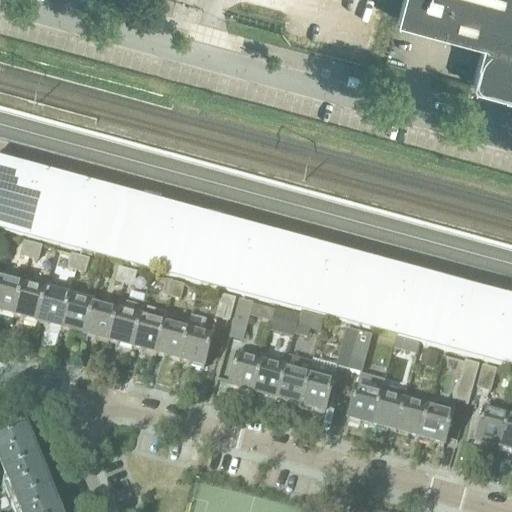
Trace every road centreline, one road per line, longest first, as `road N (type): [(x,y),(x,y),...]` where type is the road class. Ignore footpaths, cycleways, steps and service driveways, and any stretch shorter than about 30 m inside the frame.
road 1 (unclassified): [(511,142),(0,2)]
road 2 (unclassified): [(511,294),(0,155)]
road 3 (residential): [(509,511),(88,397)]
road 4 (residential): [(88,397),(75,446),(99,511)]
